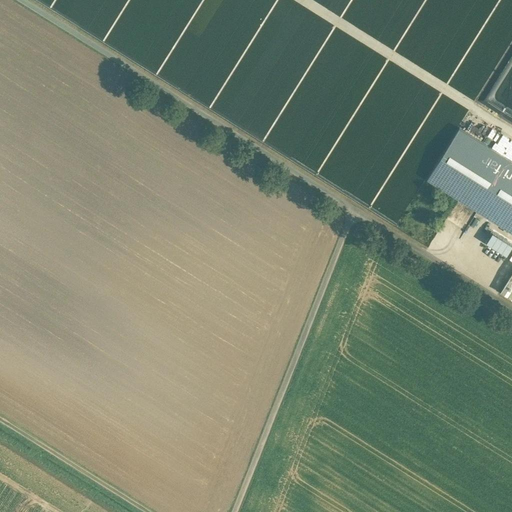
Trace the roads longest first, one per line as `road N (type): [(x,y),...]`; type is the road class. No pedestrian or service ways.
road 1 (unclassified): [(27,0),(511,305)]
road 2 (track): [(229,511),(351,204)]
road 3 (track): [(147,511),(0,419)]
